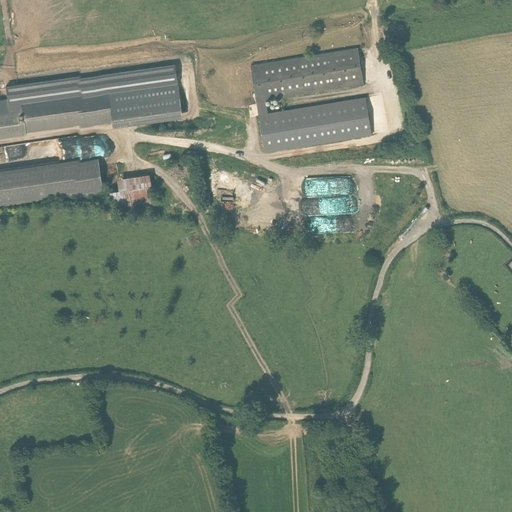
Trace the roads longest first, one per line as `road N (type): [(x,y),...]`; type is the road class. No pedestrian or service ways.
road 1 (unclassified): [(0,392),(33,381),(119,376),(236,412),(331,417),(354,401),(380,284),(404,254),(425,242),(477,239),(511,268)]
road 2 (track): [(425,242),(415,192),(281,188),(100,151),(0,164)]
